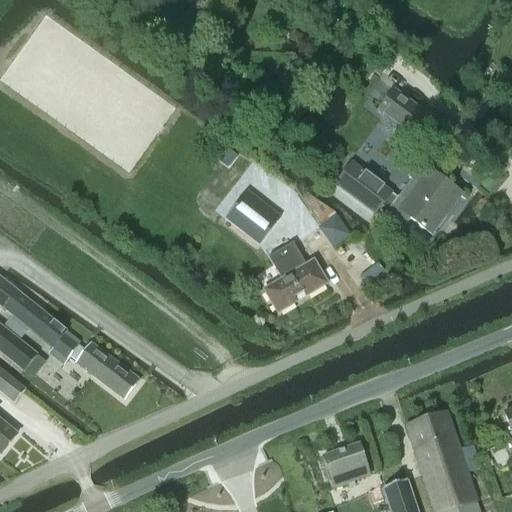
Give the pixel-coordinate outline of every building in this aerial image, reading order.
[(376,113),(409,140),(426,118),(393,92),(376,113)] [(375,216),(378,213),(402,232),(410,221),(431,237),(462,195),(420,163),(407,180),(410,182),(398,198),(392,194),(352,165),(336,187),(375,216)] [(262,245),(283,219),(253,196),(252,196),(242,188),(222,214),(262,245)] [(305,299),(327,287),(313,263),(306,267),(293,245),(268,259),(281,282),(263,292),(276,315),(295,305),(293,300),(302,295),(305,299)] [(0,308),(50,349),(52,351),(67,363),(70,359),(125,401),(139,382),(91,346),(86,352),(69,338),(70,336),(0,279),(0,308)] [(0,354),(25,375),(27,371),(35,378),(45,366),(37,359),(38,358),(0,327),(0,354)] [(0,393),(15,405),(24,394),(24,393),(26,391),(3,373),(1,375),(0,376),(0,393)] [(479,511),(467,475),(481,470),(473,447),(459,451),(448,415),(407,429),(434,511),(479,511)] [(0,456),(0,457),(17,436),(0,421),(0,456)] [(333,490),(348,485),(349,489),(354,487),(353,483),(370,478),(359,446),(322,458),(333,490)] [(417,511),(407,481),(383,490),(388,505),(387,506),(389,511),(417,511)]
